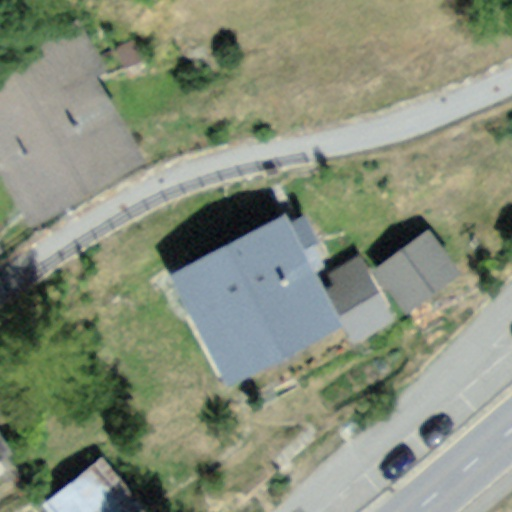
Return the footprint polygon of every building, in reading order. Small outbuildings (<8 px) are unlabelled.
[(0,56),(0,173),(29,229),(156,164),(80,16),(0,56)] [(295,212),(177,261),(228,384),(353,332),(355,338),(399,319),(369,247),(318,269),(295,212)] [(378,261),(412,311),(469,272),(435,223),(378,261)] [(0,233),(0,254),(9,248),(0,233)] [(0,459),(15,450),(0,426),(0,459)] [(102,451),(45,502),(54,511),(137,511),(148,503),(102,451)]
